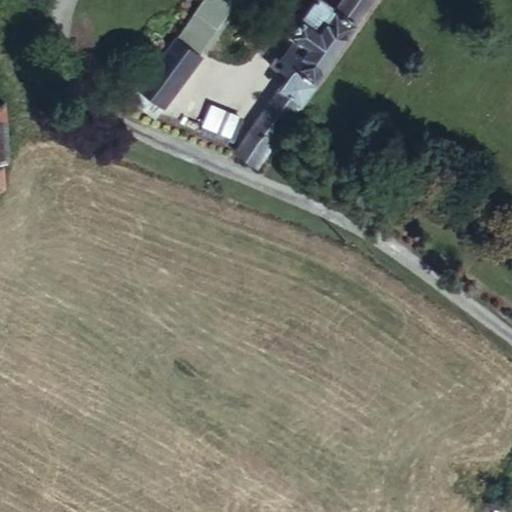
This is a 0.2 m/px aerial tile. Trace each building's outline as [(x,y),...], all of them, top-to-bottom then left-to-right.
[(258,166),(274,143),(376,0),(342,0),(335,10),(319,0),(313,0),(286,36),(293,42),(280,61),(283,67),(277,74),(283,78),(258,111),(261,114),(235,151),(258,166)] [(139,91),(166,112),(206,60),(178,38),(139,91)] [(0,198),(13,198),(1,71),(0,71),(0,198)] [(130,102),(158,123),(166,112),(139,91),(130,102)] [(202,123),(231,136),(240,114),(212,101),(202,123)] [(453,218),(444,212),(439,220),(447,226),(453,218)]
